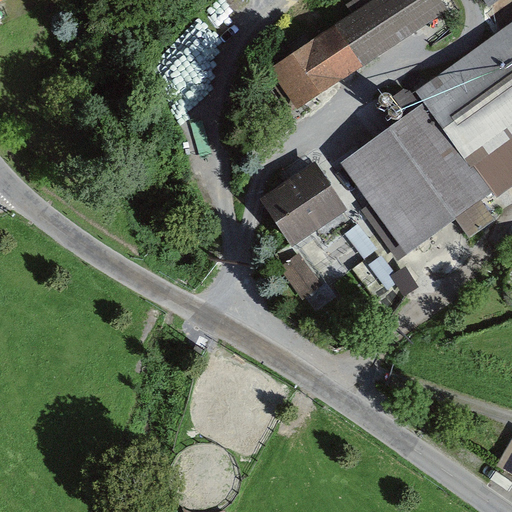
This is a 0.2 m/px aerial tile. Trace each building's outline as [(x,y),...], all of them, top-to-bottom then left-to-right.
[(294,123),(443,27),(431,12),(444,4),(441,0),(365,0),(358,4),(363,10),(342,24),(350,30),(264,85),(294,123)] [(511,0),(487,0),(498,15),(511,4),(511,0)] [(473,182),(511,153),(511,33),(414,107),(423,119),(342,180),(404,262),(451,226),(471,252),(493,236),(480,219),(494,209),(473,182)] [(286,262),(341,226),(311,180),(256,217),(286,262)] [(366,222),(351,229),(365,258),(380,252),(366,222)] [(354,270),(365,262),(351,243),(340,251),(354,270)] [(296,317),(318,301),(297,272),(275,288),(296,317)] [(511,432),(493,467),(511,477),(511,432)]
